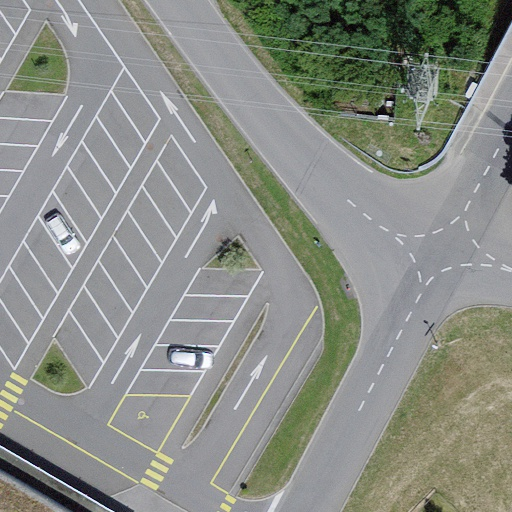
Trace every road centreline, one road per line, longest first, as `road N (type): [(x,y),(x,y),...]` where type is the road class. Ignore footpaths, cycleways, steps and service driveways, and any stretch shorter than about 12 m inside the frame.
road 1 (unclassified): [(441,254),(349,203),(255,102),(181,0)]
road 2 (residential): [(306,511),(441,254)]
road 3 (residential): [(441,254),(511,124)]
